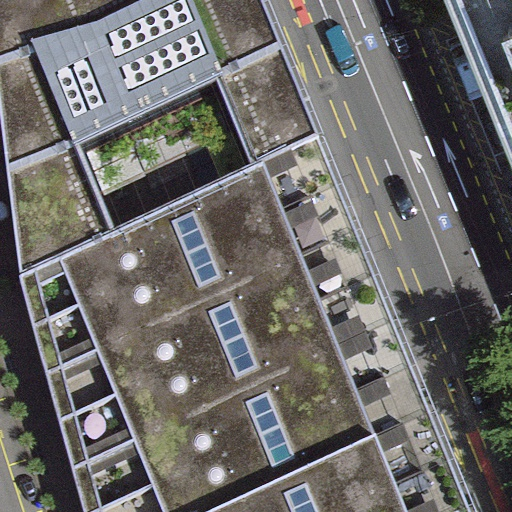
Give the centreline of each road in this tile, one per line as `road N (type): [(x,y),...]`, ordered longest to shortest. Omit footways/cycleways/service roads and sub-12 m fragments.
road 1 (primary): [(424,186),(461,345),(511,479)]
road 2 (primary): [(424,186),(350,0)]
road 3 (primary): [(511,321),(424,186)]
